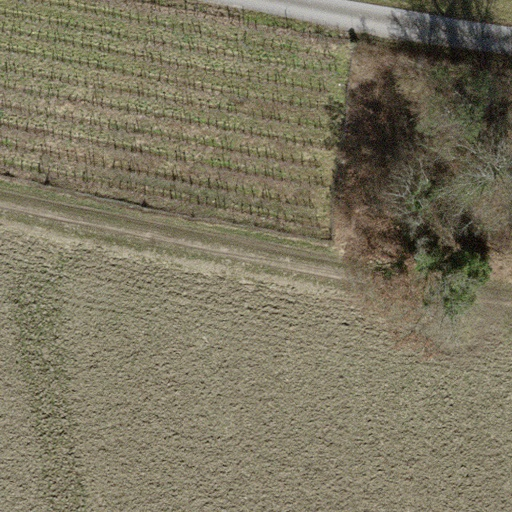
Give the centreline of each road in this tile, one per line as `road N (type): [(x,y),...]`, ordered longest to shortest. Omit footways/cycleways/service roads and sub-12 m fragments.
road 1 (track): [(511,288),(337,268),(0,196)]
road 2 (unclassified): [(511,38),(261,0)]
